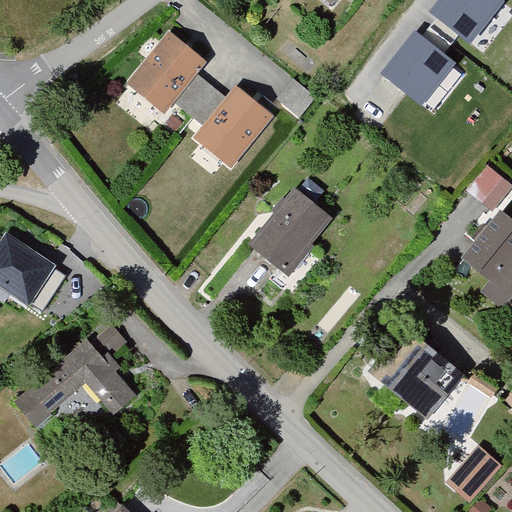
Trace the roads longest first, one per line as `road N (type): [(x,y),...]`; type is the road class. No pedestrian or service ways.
road 1 (unclassified): [(82,205),(181,317),(379,511)]
road 2 (residential): [(143,0),(0,107)]
road 3 (unclassified): [(0,109),(82,205)]
